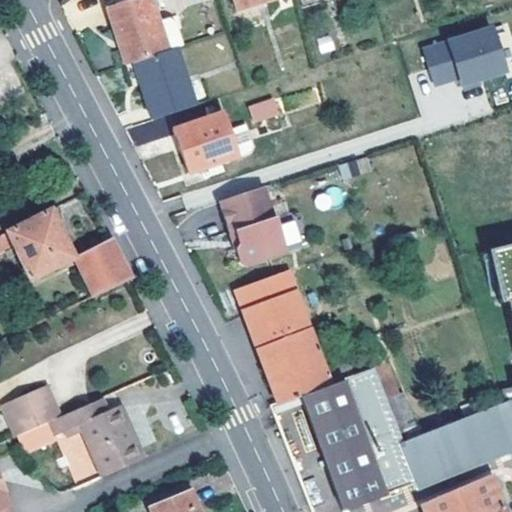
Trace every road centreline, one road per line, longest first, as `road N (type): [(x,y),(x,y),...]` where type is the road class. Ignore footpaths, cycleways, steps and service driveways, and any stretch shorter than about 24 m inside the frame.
road 1 (tertiary): [(25,0),(284,511)]
road 2 (unknown): [(187,309),(72,363)]
